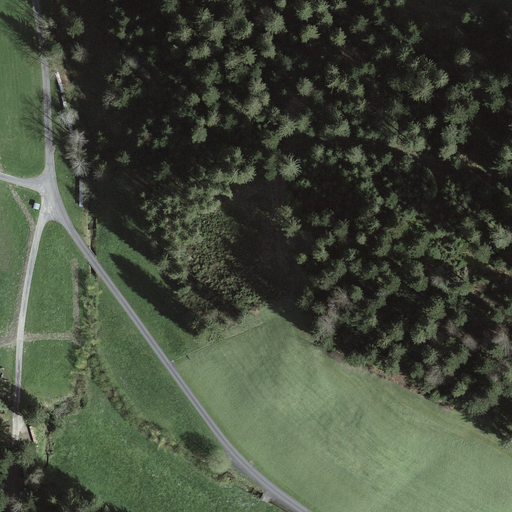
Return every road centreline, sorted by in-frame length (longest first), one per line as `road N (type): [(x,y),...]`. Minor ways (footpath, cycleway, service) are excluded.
road 1 (track): [(35,0),(51,202),(213,428),(256,479),(302,511)]
road 2 (track): [(511,276),(481,261),(432,218),(382,145),(349,136),(304,141),(273,166),(272,186),(301,320)]
road 3 (track): [(51,202),(25,298),(13,463)]
road 4 (track): [(382,145),(511,174)]
